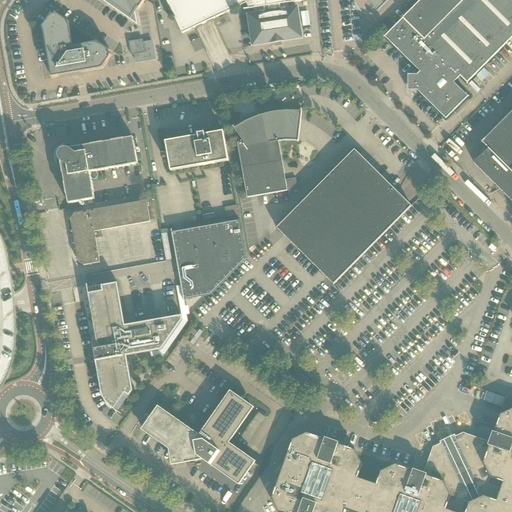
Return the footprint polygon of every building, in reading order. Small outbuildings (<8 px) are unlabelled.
[(100,0),(113,8),(138,26),(135,10),(136,8),(137,7),(138,8),(139,9),(140,8),(145,0),(100,0)] [(306,0),(166,0),(170,8),(178,25),(182,34),(216,18),(236,8),(246,3),(249,8),(249,9),(244,10),(256,8),(264,7),(264,8),(265,14),(249,16),(253,46),(270,43),(272,43),(272,41),(282,40),(283,41),(284,41),(301,38),(297,9),(288,10),(287,8),(287,4),(307,1),(307,0),(306,0)] [(366,0),(372,5),(371,6),(377,12),(389,0),(366,0)] [(408,90),(417,90),(446,119),(468,97),(454,83),(460,76),(467,83),(511,37),(511,0),(421,0),(385,37),(420,72),(417,75),(408,75),(408,90)] [(48,59),(51,78),(102,69),(111,56),(110,56),(109,52),(111,52),(98,43),(73,47),(69,22),(55,13),(56,15),(52,15),(52,14),(42,27),(48,59)] [(129,42),(131,53),(131,52),(134,51),(135,55),(134,55),(135,55),(136,63),(155,59),(152,42),(143,43),(143,44),(140,44),(139,41),(139,40),(129,42)] [(257,197),(288,191),(279,142),(288,140),(297,141),(297,142),(298,142),(301,119),(302,109),(301,109),(301,112),(287,111),(273,113),(260,116),(247,121),(235,128),(234,126),(233,127),(242,141),(238,144),(247,198),(257,197)] [(475,162),(474,164),(475,165),(481,171),(482,172),(488,178),(489,179),(495,185),(497,186),(511,201),(511,112),(482,143),(483,143),(489,149),(486,152),(484,153),(481,157),(475,162)] [(165,142),(168,158),(171,172),(229,161),(223,132),(205,135),(205,133),(198,134),(198,137),(165,142)] [(69,149),(68,149),(67,149),(66,149),(65,149),(64,149),(64,150),(63,150),(62,150),(62,151),(61,151),(61,152),(60,152),(60,153),(60,154),(59,154),(59,155),(59,156),(59,157),(59,158),(60,158),(60,159),(60,160),(61,162),(60,162),(66,195),(67,195),(68,204),(78,202),(80,202),(82,202),(95,200),(93,191),(93,190),(91,178),(90,173),(95,172),(119,168),(129,166),(138,164),(136,152),(135,150),(133,138),(124,139),(69,149)] [(299,207),(277,229),(334,285),(404,214),(411,207),(355,150),(348,157),(311,194),(304,201),(299,207)] [(150,221),(158,219),(155,201),(153,201),(152,198),(146,199),(146,201),(84,212),(75,214),(71,220),(78,262),(84,266),(94,264),(100,263),(96,238),(101,237),(100,231),(140,224),(150,222),(150,221)] [(192,229),(172,233),(174,242),(184,300),(210,295),(216,290),(246,259),(241,231),(239,221),(216,225),(192,229)] [(0,387),(1,386),(6,375),(10,364),(11,357),(13,342),(13,333),(13,322),(12,307),(10,290),(8,280),(7,274),(5,264),(3,257),(0,245),(0,387)] [(102,286),(102,287),(103,291),(99,292),(92,293),(89,294),(88,294),(86,295),(88,295),(98,349),(94,349),(93,350),(96,361),(89,362),(90,363),(96,362),(101,390),(101,392),(102,395),(103,398),(104,400),(106,402),(108,404),(109,406),(111,408),(114,410),(114,409),(115,408),(116,408),(116,407),(122,399),(125,394),(128,396),(129,397),(133,392),(127,357),(162,350),(182,321),(182,316),(125,326),(117,283),(111,284),(102,286)] [(147,286),(134,288),(137,302),(150,300),(147,286)] [(307,393),(316,396),(319,387),(310,384),(307,393)] [(239,484),(245,476),(254,462),(228,444),(253,408),(231,393),(199,437),(158,408),(143,430),(169,448),(172,466),(204,460),(239,484)] [(355,451),(335,444),(334,447),(326,444),(327,441),(307,434),(293,441),(276,490),(272,499),(277,508),(278,511),(345,511),(346,510),(351,511),(511,511),(511,410),(501,416),(494,436),(497,437),(494,445),(491,444),(463,434),(455,438),(457,443),(444,448),(442,444),(433,448),(424,475),(423,478),(415,475),(416,472),(395,465),(381,472),(376,486),(357,479),(362,465),(355,451)]
